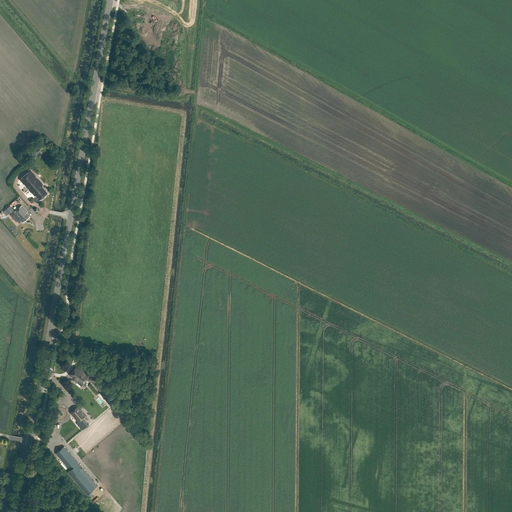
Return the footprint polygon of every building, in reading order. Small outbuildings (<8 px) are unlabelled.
[(32,193),(35,196),(36,195),(40,199),(47,193),(42,187),(43,184),(30,170),(19,179),(32,193)] [(22,205),(14,212),(22,222),(29,216),(26,212),(27,212),(22,205)] [(76,367),(70,374),(75,378),(74,380),(82,385),(86,380),(88,378),(89,376),(82,370),(81,371),(76,367)] [(88,378),(86,380),(93,381),(93,382),(100,391),(103,388),(104,388),(96,379),(88,378)] [(104,388),(100,392),(109,403),(113,400),(104,388)] [(122,401),(117,406),(127,418),(128,417),(132,414),(122,401)] [(70,412),(78,422),(76,423),(82,430),(89,425),(83,418),(85,416),(77,406),(70,412)] [(81,468),(63,447),(56,452),(70,469),(68,471),(88,494),(94,488),(79,470),(81,468)]
